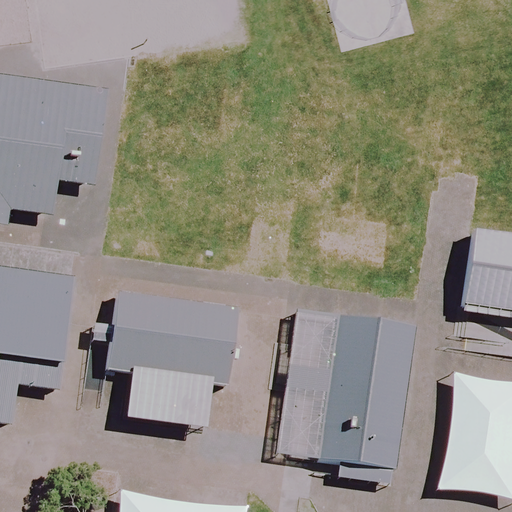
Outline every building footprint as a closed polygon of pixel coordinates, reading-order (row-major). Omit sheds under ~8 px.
[(101,97),(0,84),(0,200),(87,211),(101,97)] [(511,233),(470,228),(457,323),(511,329),(511,233)] [(68,280),(0,271),(0,389),(53,397),(68,280)] [(233,305),(111,290),(99,377),(222,393),(233,305)] [(418,325),(332,314),(312,469),(398,480),(418,325)] [(511,463),(511,390),(454,382),(436,496),(505,507),(511,463)]
